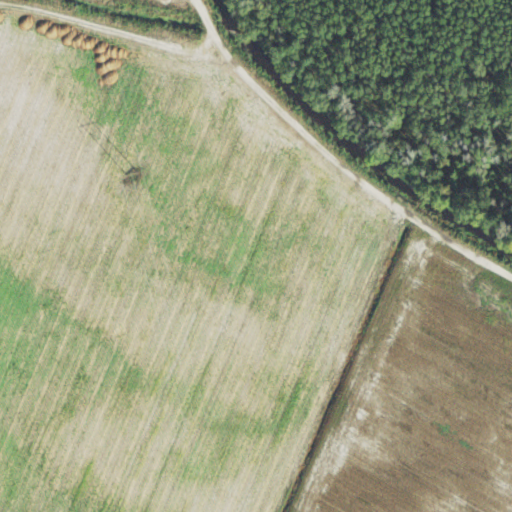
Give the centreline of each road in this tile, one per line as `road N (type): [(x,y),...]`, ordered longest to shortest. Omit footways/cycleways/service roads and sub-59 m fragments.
road 1 (track): [(197,0),(227,59),(371,190),(437,238),(511,274)]
road 2 (track): [(219,43),(181,47),(50,12),(0,10)]
